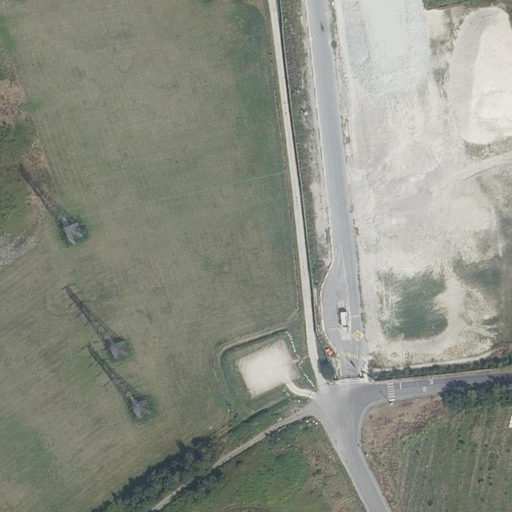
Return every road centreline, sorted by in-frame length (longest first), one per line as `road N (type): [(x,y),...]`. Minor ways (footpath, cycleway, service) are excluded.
road 1 (track): [(326,408),(309,334),(271,0)]
road 2 (residential): [(374,511),(329,422),(332,399),(511,378)]
road 3 (track): [(326,408),(270,431),(154,511)]
